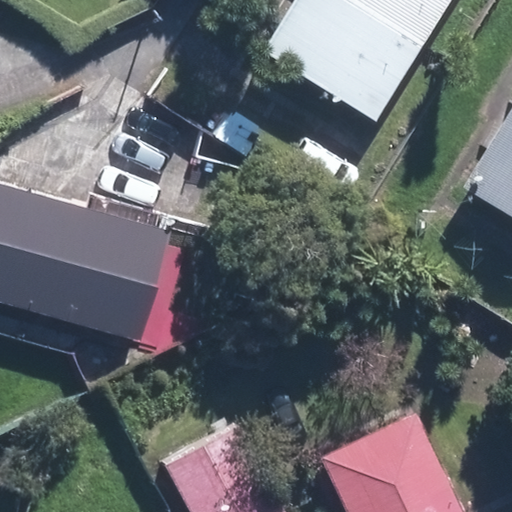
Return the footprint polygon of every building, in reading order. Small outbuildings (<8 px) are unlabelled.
[(442,0),(285,0),(259,43),(372,113),(442,0)] [(511,91),(458,178),(511,211),(511,91)] [(168,223),(0,177),(0,294),(138,333),(168,223)] [(463,511),(416,413),(322,458),(348,511),(463,511)] [(286,511),(235,417),(161,457),(190,511),(286,511)] [(0,486),(32,499),(54,439),(7,422),(0,441),(0,486)]
